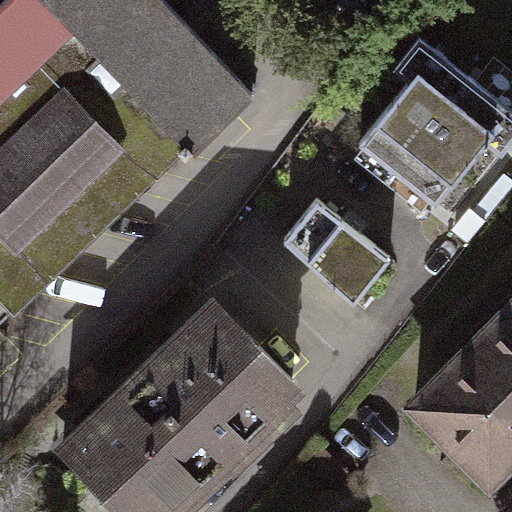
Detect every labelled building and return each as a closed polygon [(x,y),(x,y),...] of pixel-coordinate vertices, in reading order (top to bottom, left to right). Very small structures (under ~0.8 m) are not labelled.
[(0,0),(0,336),(5,332),(0,326),(0,320),(176,146),(185,155),(253,87),(165,0),(0,0)] [(397,171),(470,78),(415,36),(393,67),(405,76),(358,142),(397,171)] [(511,107),(470,78),(397,171),(437,200),(484,137),(503,151),(511,139),(511,107)] [(316,196),(283,234),(353,295),(386,256),(316,196)] [(451,367),(414,403),(487,477),(511,452),(511,290),(500,279),(431,347),(451,367)] [(211,298),(62,446),(127,511),(171,511),(227,457),(218,449),(291,377),(211,298)]
